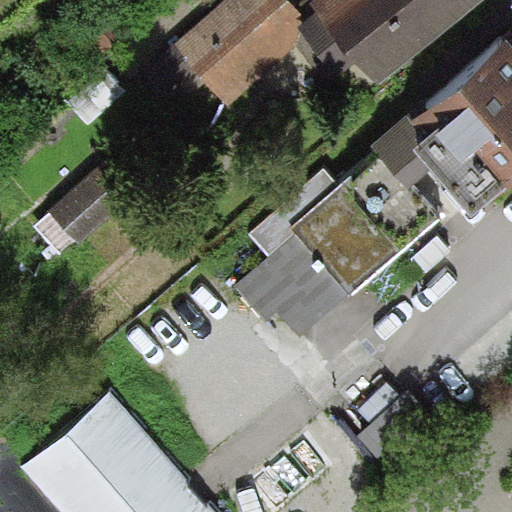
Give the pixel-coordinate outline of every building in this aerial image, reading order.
[(307,4),(302,0),(214,0),(147,60),(180,98),(205,75),(227,98),(311,22),(300,10),(307,4)] [(461,0),(311,0),(307,4),(300,10),(311,22),(341,59),(360,44),(379,67),(461,0)] [(511,155),(511,20),(506,14),(373,128),(381,137),(410,169),(412,168),(438,145),(472,185),(483,176),(486,179),(511,155)] [(410,169),(381,137),(339,174),(325,158),(250,224),(269,246),(235,276),(268,313),(279,304),(300,327),(442,202),(412,168),(410,169)] [(99,158),(49,202),(79,236),(129,192),(99,158)] [(225,511),(111,382),(22,461),(66,511),(225,511)]
